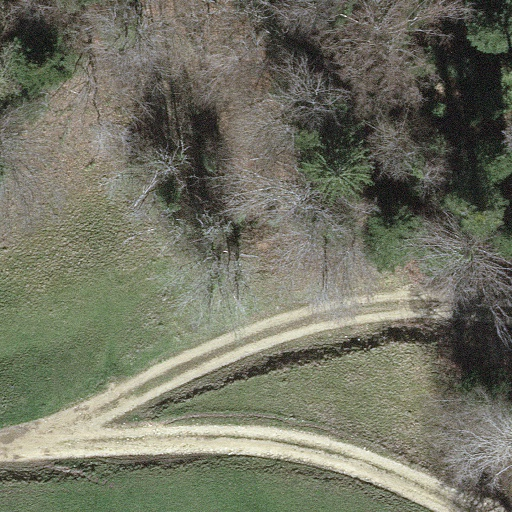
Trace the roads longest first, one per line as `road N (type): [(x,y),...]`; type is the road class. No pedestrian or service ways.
road 1 (track): [(29,433),(182,366),(332,314),(511,309)]
road 2 (track): [(478,511),(327,450),(227,429),(0,435)]
